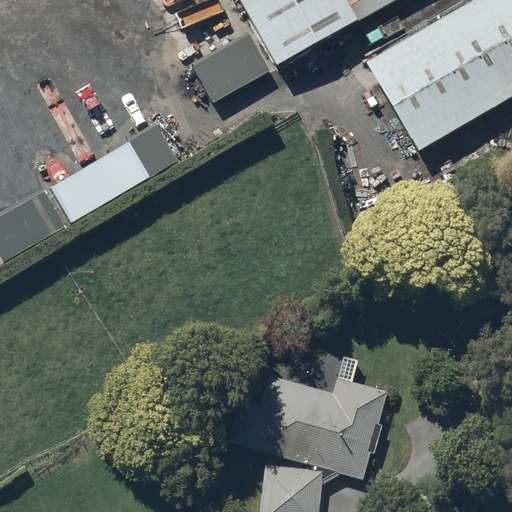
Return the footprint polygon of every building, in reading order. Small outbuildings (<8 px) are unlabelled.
[(240,0),(279,66),(359,20),(347,0),(240,0)] [(347,0),(359,20),(395,0),(347,0)] [(511,0),(470,0),(365,60),(417,151),(511,96),(511,0)] [(248,35),(192,67),(213,104),(270,72),(248,35)] [(157,126),(129,142),(150,178),(178,162),(157,126)] [(71,224),(150,178),(129,142),(50,188),(71,224)] [(44,191),(0,216),(0,256),(4,263),(65,228),(44,191)] [(335,395),(271,378),(264,407),(236,400),(225,443),(317,467),(341,473),(363,479),(371,452),(375,453),(383,425),(378,423),(387,391),(339,378),(335,395)] [(316,470),(265,465),(260,511),(319,511),(322,485),(323,471),(316,470)] [(323,471),(322,485),(341,473),(317,467),(316,470),(323,471)]
